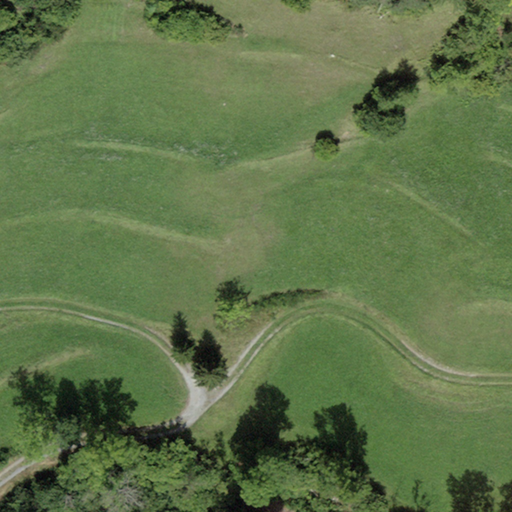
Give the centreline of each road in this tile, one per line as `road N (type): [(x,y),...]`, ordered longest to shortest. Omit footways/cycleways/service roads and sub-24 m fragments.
road 1 (primary): [(511,237),(0,187)]
road 2 (track): [(199,407),(279,315),(321,306),(360,317),(436,371),(511,379)]
road 3 (track): [(199,407),(177,355),(151,333),(47,304),(0,306)]
road 4 (track): [(199,407),(175,425),(129,439),(64,447),(0,482)]
